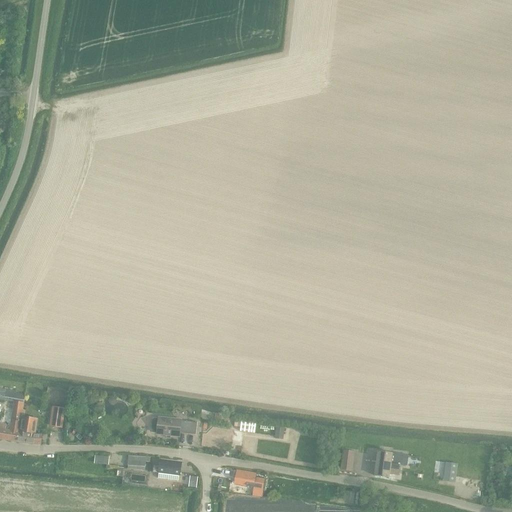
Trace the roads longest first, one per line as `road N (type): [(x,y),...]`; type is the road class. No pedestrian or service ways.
road 1 (unclassified): [(209,458),(502,511)]
road 2 (unclassified): [(0,207),(28,127),(47,0)]
road 3 (unclassified): [(0,445),(209,458)]
